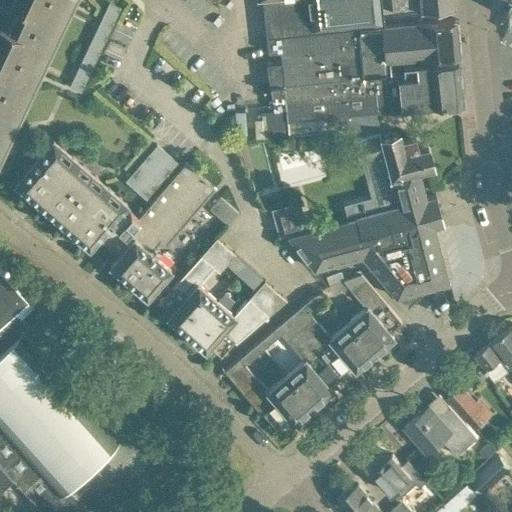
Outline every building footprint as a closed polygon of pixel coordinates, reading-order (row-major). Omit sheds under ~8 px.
[(0,143),(67,0),(12,0),(10,6),(18,9),(7,31),(0,27),(0,169),(3,171),(8,164),(7,164),(2,169),(0,167),(0,158),(3,152),(0,150),(0,143)] [(458,54),(455,18),(384,25),(310,32),(306,0),(261,0),(266,36),(267,52),(280,51),(281,62),(266,63),(269,85),(391,72),(390,61),(458,54)] [(390,0),(392,13),(453,7),(452,0),(306,0),(310,32),(384,25),(381,0),(390,0)] [(511,0),(505,0),(510,3),(505,10),(502,11),(503,14),(506,13),(511,16),(511,0)] [(120,7),(109,2),(105,9),(117,15),(120,7)] [(117,15),(105,9),(101,17),(113,23),(117,15)] [(113,23),(101,17),(98,25),(109,30),(113,23)] [(109,30),(98,25),(94,32),(106,38),(109,30)] [(102,46),(106,38),(94,32),(91,40),(102,46)] [(102,46),(91,40),(87,48),(99,53),(102,46)] [(99,53),(87,48),(83,55),(95,61),(99,53)] [(95,61),(83,55),(80,63),(91,68),(95,61)] [(275,120),(266,121),(268,136),(349,128),(348,114),(442,105),(458,103),(462,103),(458,60),(438,62),(404,65),(405,71),(391,72),(269,85),(273,108),(273,110),(275,120)] [(91,68),(80,63),(76,70),(88,76),(91,68)] [(88,76),(76,70),(73,78),(84,84),(88,76)] [(81,91),(84,84),(73,78),(69,86),(81,91)] [(399,131),(355,142),(359,159),(373,155),(375,165),(374,169),(376,176),(379,179),(383,194),(377,195),(381,208),(397,204),(390,177),(419,169),(433,166),(427,145),(418,148),(414,135),(401,138),(399,131)] [(156,144),(151,150),(162,159),(167,153),(156,144)] [(165,245),(215,187),(185,161),(137,216),(130,210),(128,211),(123,207),(120,211),(46,147),(14,182),(89,247),(102,231),(123,249),(109,265),(131,284),(129,287),(138,295),(141,292),(146,297),(170,269),(149,250),(158,239),(165,245)] [(151,150),(146,156),(156,165),(162,159),(151,150)] [(177,162),(167,153),(162,159),(172,168),(177,162)] [(146,156),(141,162),(151,171),(156,165),(146,156)] [(162,159),(156,165),(167,174),(172,168),(162,159)] [(135,168),(146,177),(151,171),(141,162),(135,168)] [(156,165),(151,171),(161,180),(167,174),(156,165)] [(135,168),(130,174),(140,183),(146,177),(135,168)] [(426,196),(419,169),(390,177),(397,204),(381,208),(355,215),(287,234),(314,268),(362,255),(390,288),(396,296),(400,295),(408,305),(409,304),(409,303),(421,293),(421,289),(449,282),(434,226),(443,223),(435,194),(426,196)] [(151,171),(146,177),(156,186),(161,180),(151,171)] [(130,174),(125,180),(135,189),(140,183),(130,174)] [(146,177),(140,183),(151,192),(156,186),(146,177)] [(140,183),(135,189),(145,198),(151,192),(140,183)] [(238,212),(220,196),(209,208),(228,224),(238,212)] [(273,209),(273,210),(280,235),(305,227),(298,202),(273,209)] [(235,343),(287,299),(264,279),(233,314),(199,283),(214,267),(219,271),(235,253),(216,236),(159,300),(171,311),(167,315),(205,349),(209,345),(220,356),(234,341),(235,343)] [(77,392),(32,342),(22,331),(30,325),(19,313),(31,302),(32,303),(33,301),(0,264),(0,490),(13,479),(42,511),(116,511),(119,510),(112,501),(161,457),(91,380),(77,392)] [(355,368),(393,335),(389,330),(402,320),(361,272),(343,279),(365,306),(330,335),(309,308),(326,295),(322,291),(313,294),(224,370),(261,414),(263,413),(275,427),(289,416),(293,420),(331,388),(327,383),(351,363),(355,368)] [(511,324),(475,354),(487,369),(496,380),(511,367),(511,366),(511,324)] [(449,396),(476,426),(485,418),(473,405),(476,402),(461,385),(449,396)] [(405,425),(407,427),(404,429),(413,440),(416,438),(422,445),(438,432),(457,455),(478,437),(449,403),(438,412),(431,403),(405,425)] [(477,448),(484,454),(492,447),(485,440),(477,448)] [(380,461),(373,467),(375,469),(373,471),(391,492),(411,476),(420,486),(427,480),(408,458),(402,464),(393,453),(382,463),(380,461)] [(482,492),(510,466),(499,454),(471,480),(482,492)] [(343,497),(338,501),(348,511),(397,511),(394,508),(388,511),(383,511),(358,483),(354,487),(352,485),(341,494),(343,497)] [(414,511),(403,499),(394,508),(397,511),(414,511)]
